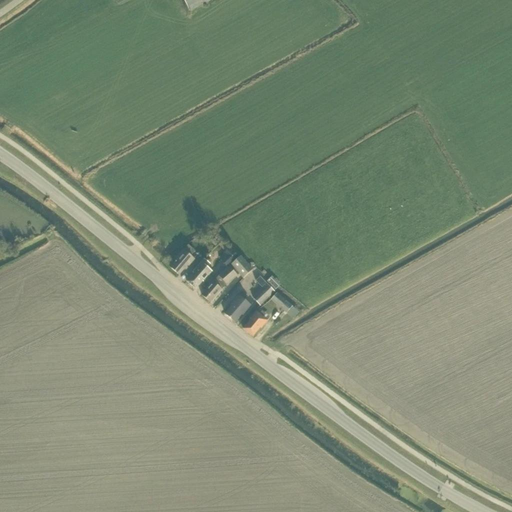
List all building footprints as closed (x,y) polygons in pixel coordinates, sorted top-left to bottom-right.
[(184,0),(190,10),(208,0),(184,0)] [(183,250),(174,260),(175,261),(170,268),(178,275),(184,269),(186,270),(194,260),(190,256),(194,251),(188,246),(184,251),(183,250)] [(237,258),(229,249),(222,254),(225,257),(220,262),(225,268),(237,258)] [(237,276),(238,275),(242,279),(252,271),(240,257),(230,266),(226,269),(212,283),(201,295),(210,303),(222,291),(219,289),(224,284),(225,285),(233,277),(235,275),(237,276)] [(192,273),(193,273),(186,282),(195,289),(202,281),(204,282),(212,272),(207,268),(210,264),(204,259),(192,273)] [(275,290),(278,287),(270,278),(266,282),(275,290)] [(274,293),(266,285),(252,299),(260,307),(274,293)] [(225,315),(234,322),(241,314),(242,315),(250,306),(245,301),(247,299),(241,294),(239,296),(231,305),(232,306),(225,315)] [(270,301),(286,314),(292,307),(276,294),(270,301)] [(243,329),(252,337),(260,328),(261,329),(267,321),(256,312),(249,319),(250,320),(243,329)]
